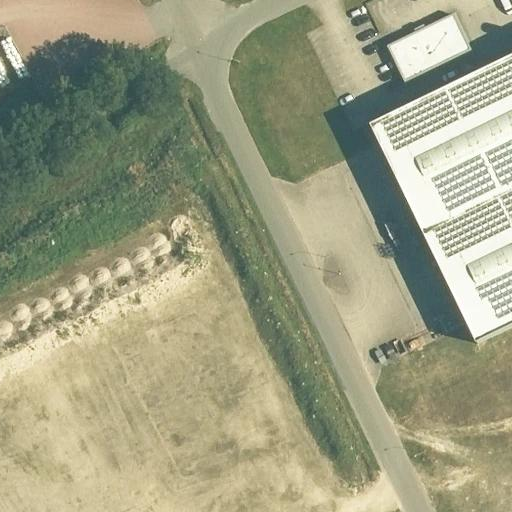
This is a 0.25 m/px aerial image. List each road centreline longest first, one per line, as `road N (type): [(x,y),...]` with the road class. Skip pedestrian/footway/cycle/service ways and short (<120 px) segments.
road 1 (unclassified): [(200,51),(420,511)]
road 2 (unclassified): [(0,175),(200,51)]
